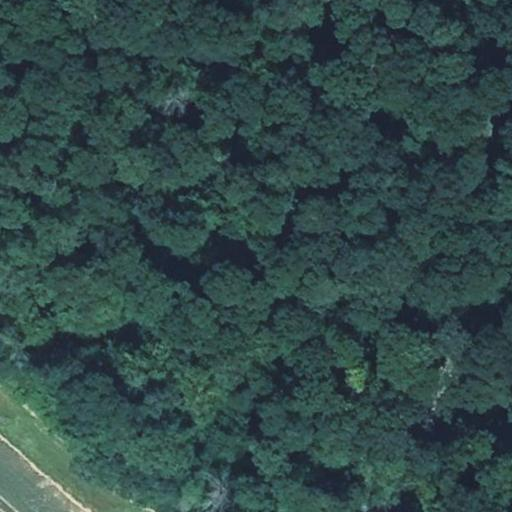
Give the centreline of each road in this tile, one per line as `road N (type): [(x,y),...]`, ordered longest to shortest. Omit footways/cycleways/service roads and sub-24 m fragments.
road 1 (track): [(511,7),(0,277)]
road 2 (track): [(327,511),(511,222)]
